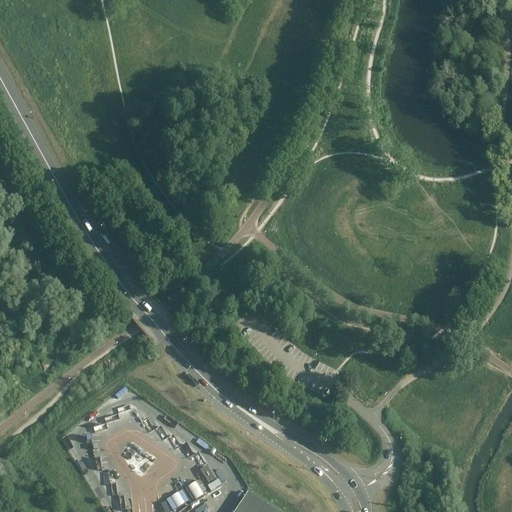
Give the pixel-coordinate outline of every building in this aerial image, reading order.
[(214,481),(207,469),(200,473),(208,485),(214,481)] [(205,493),(199,483),(195,485),(201,496),(205,493)] [(221,488),(218,483),(208,489),(210,494),(221,488)] [(168,501),(174,511),(189,501),(182,492),(168,501)] [(263,511),(244,499),(235,511),(263,511)]
